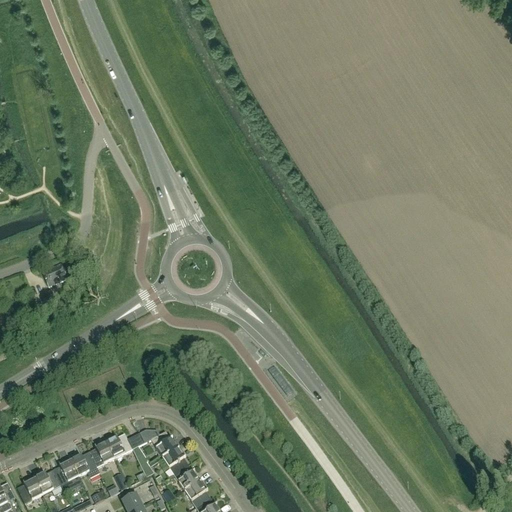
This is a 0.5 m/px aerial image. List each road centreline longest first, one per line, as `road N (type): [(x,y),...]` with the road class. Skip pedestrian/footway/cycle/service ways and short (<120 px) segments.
road 1 (secondary): [(410,511),(292,359),(217,292)]
road 2 (secondary): [(182,242),(85,0)]
road 3 (secondary): [(0,391),(167,284)]
road 4 (residential): [(0,275),(79,238),(91,152),(104,133)]
road 5 (residential): [(0,466),(146,409)]
road 6 (residential): [(249,511),(188,426),(146,409)]
road 7 (unclassified): [(104,133),(45,0)]
